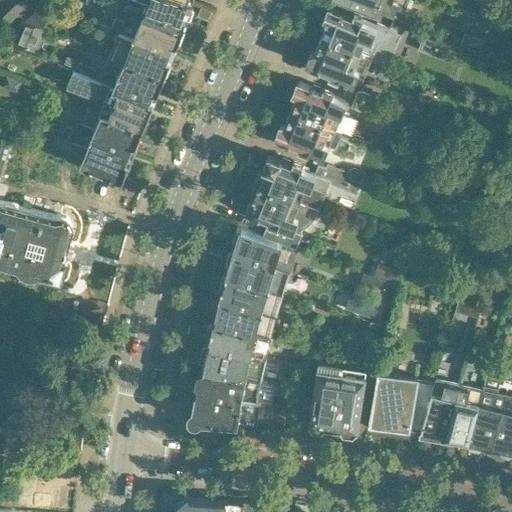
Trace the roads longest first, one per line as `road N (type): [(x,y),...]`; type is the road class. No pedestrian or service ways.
road 1 (tertiary): [(262,0),(157,264),(120,450)]
road 2 (residential): [(511,509),(408,480),(120,450)]
